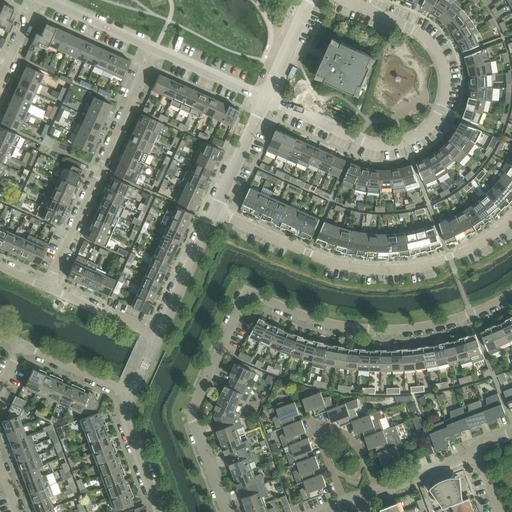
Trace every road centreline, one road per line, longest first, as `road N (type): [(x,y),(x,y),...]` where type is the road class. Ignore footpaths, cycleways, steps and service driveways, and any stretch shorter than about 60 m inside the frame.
road 1 (residential): [(227,511),(192,417),(245,295),(327,325),(374,332),(443,324),(511,295)]
road 2 (residential): [(265,98),(373,143),(404,139),(426,125),(444,93),(440,55),(421,32),(351,0)]
road 3 (residential): [(215,211),(331,261),(378,269),(449,257),(511,218)]
road 4 (residential): [(48,288),(155,48)]
road 5 (residential): [(345,505),(315,425),(349,436),(379,492)]
road 6 (residential): [(160,338),(215,211)]
road 7 (residential): [(215,211),(265,98)]
road 8 (residential): [(48,288),(160,338)]
road 9 (residential): [(133,397),(22,348)]
road 10 (residential): [(160,511),(126,414),(133,397)]
road 11 (residential): [(265,98),(155,48)]
